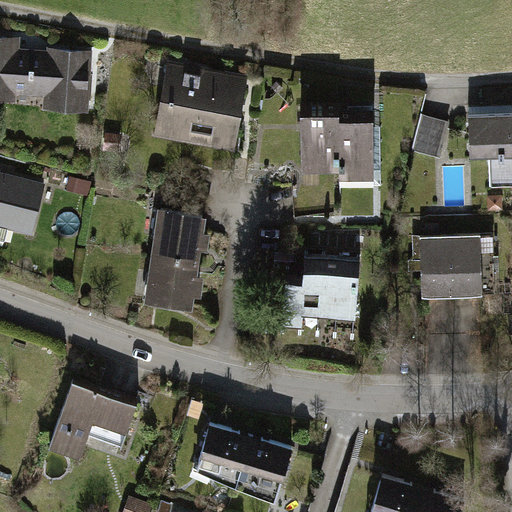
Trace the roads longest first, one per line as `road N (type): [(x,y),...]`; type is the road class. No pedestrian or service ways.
road 1 (residential): [(504,397),(352,404),(219,383),(0,303)]
road 2 (residential): [(0,3),(386,77),(470,86),(511,81)]
